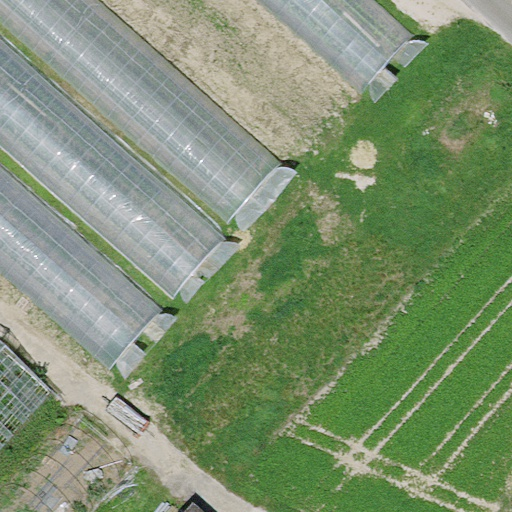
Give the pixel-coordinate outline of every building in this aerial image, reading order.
[(284,162),(98,0),(0,0),(0,25),(228,225),(284,162)] [(348,104),(232,0),(121,0),(299,159),(348,104)] [(374,0),(252,0),(357,93),(411,33),(374,0)] [(223,236),(0,37),(0,144),(170,295),(223,236)] [(160,309),(0,165),(0,266),(110,365),(160,309)] [(317,186),(129,388),(191,445),(275,355),(281,361),(385,250),(317,186)] [(0,345),(0,447),(51,391),(0,345)] [(73,410),(0,491),(0,511),(88,511),(133,463),(73,410)] [(144,475),(110,511),(169,511),(176,504),(144,475)]
